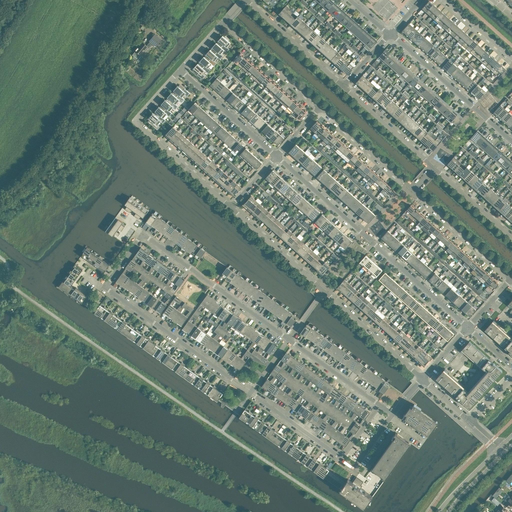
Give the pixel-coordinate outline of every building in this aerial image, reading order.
[(328,10),(334,3),(330,0),(329,0),(324,7),(328,10)] [(426,12),(433,4),(429,1),(422,8),(426,12)] [(332,14),(339,7),(334,3),(328,10),(332,14)] [(430,16),(437,8),(433,4),(426,12),(430,16)] [(291,11),(291,10),(286,6),(279,14),(287,21),(294,13),(291,11)] [(337,18),(343,11),(339,7),(332,14),(337,18)] [(434,19),(441,12),(437,8),(430,16),(434,19)] [(341,22),(347,15),(343,11),(337,18),(341,22)] [(438,23),(445,15),(441,12),(434,19),(438,23)] [(291,24),(298,17),(294,13),(287,21),(291,24)] [(345,26),(351,19),(347,15),(341,22),(345,26)] [(443,27),(449,19),(445,15),(438,23),(443,27)] [(295,28),(302,20),(298,16),(298,17),(291,24),(295,28)] [(349,29),(356,22),(351,19),(345,26),(349,29)] [(447,30),(453,22),(449,19),(443,27),(447,30)] [(299,31),(306,23),(302,20),(295,28),(299,31)] [(354,33),(360,26),(356,22),(349,29),(354,33)] [(451,34),(458,26),(453,22),(447,30),(451,34)] [(303,35),(310,27),(306,23),(299,31),(303,35)] [(406,35),(413,27),(409,23),(402,31),(406,35)] [(358,37),(364,30),(360,26),(354,33),(358,37)] [(455,37),(462,30),(458,26),(451,34),(455,37)] [(307,39),(314,31),(310,27),(303,35),(307,39)] [(410,38),(417,31),(413,27),(406,35),(410,38)] [(362,41),(368,34),(364,30),(358,37),(362,41)] [(459,41),(466,33),(462,30),(455,37),(459,41)] [(311,42),(318,34),(314,31),(307,39),(311,42)] [(414,42),(421,34),(417,31),(410,38),(414,42)] [(463,45),(470,37),(466,33),(459,41),(463,45)] [(134,51),(140,55),(147,47),(148,48),(152,44),(155,46),(161,40),(155,34),(149,41),(150,42),(146,46),(141,42),(134,51)] [(315,46),(322,38),(318,34),(311,42),(315,46)] [(366,45),(373,38),(368,34),(362,41),(366,45)] [(418,46),(425,38),(421,34),(414,42),(418,46)] [(227,47),(231,43),(222,36),(218,40),(224,45),(222,48),(221,48),(224,50),(226,52),(229,49),(227,47)] [(467,48),(474,40),(470,37),(463,45),(467,48)] [(319,49),(326,41),(322,38),(315,46),(319,49)] [(368,51),(377,41),(373,38),(366,45),(364,47),(368,51)] [(422,49),(429,41),(425,38),(418,46),(422,49)] [(471,52),(478,44),(474,40),(467,48),(471,52)] [(323,53),(330,45),(326,41),(319,49),(323,53)] [(426,53),(433,45),(429,41),(422,49),(426,53)] [(221,54),(224,50),(221,48),(222,48),(216,43),(212,47),(217,52),(215,55),(218,57),(220,59),(223,56),(221,54)] [(475,55),(482,48),(478,44),(471,52),(475,55)] [(327,57),(334,49),(330,45),(323,53),(327,57)] [(430,56),(437,49),(433,45),(426,53),(430,56)] [(479,59),(486,51),(482,48),(475,55),(479,59)] [(331,60),(338,53),(338,52),(334,49),(327,57),(331,60)] [(384,60),(390,53),(386,50),(386,49),(379,56),(384,60)] [(434,60),(441,52),(437,49),(430,56),(434,60)] [(214,61),(218,57),(215,55),(210,50),(206,54),(211,59),(209,61),(209,62),(212,64),(214,66),(216,63),(214,61)] [(483,63),(490,55),(486,51),(479,59),(483,63)] [(238,64),(245,56),(242,53),(240,52),(239,54),(233,60),(238,64)] [(438,64),(445,56),(441,52),(434,60),(438,64)] [(335,64),(342,56),(338,53),(331,60),(335,64)] [(388,64),(394,57),(390,53),(384,60),(388,64)] [(487,66),(494,58),(490,55),(483,63),(487,66)] [(242,68),(249,60),(249,59),(248,57),(247,58),(245,56),(238,64),(238,65),(238,64),(242,68)] [(339,67),(346,60),(342,56),(335,64),(339,67)] [(442,67),(449,59),(445,56),(438,64),(442,67)] [(208,68),(212,64),(209,62),(209,61),(204,57),(200,61),(205,66),(203,68),(206,71),(205,71),(207,73),(210,70),(208,68)] [(392,68),(399,61),(394,57),(388,64),(392,68)] [(491,70),(498,62),(494,58),(487,66),(491,70)] [(446,71),(453,63),(449,59),(442,67),(446,71)] [(247,72),(254,64),(253,64),(254,63),(252,61),(251,62),(249,60),(242,68),(247,72)] [(343,71),(350,63),(346,60),(339,67),(343,71)] [(396,72),(403,65),(399,61),(392,68),(396,72)] [(495,73),(502,66),(498,62),(491,70),(495,73)] [(347,75),(355,67),(354,67),(350,63),(343,71),(347,75)] [(451,74),(457,66),(453,63),(446,71),(451,74)] [(203,74),(205,71),(206,71),(203,68),(198,64),(194,68),(199,73),(197,75),(202,79),(205,76),(203,74)] [(251,76),(258,68),(258,67),(256,66),(254,64),(247,72),(251,76)] [(401,76),(407,69),(403,65),(396,72),(401,76)] [(455,78),(462,70),(457,66),(451,74),(455,78)] [(499,77),(506,69),(502,66),(495,73),(499,77)] [(256,80),(263,72),(262,72),(263,71),(261,70),(260,70),(258,68),(251,76),(256,80)] [(405,79),(411,72),(407,69),(401,76),(405,79)] [(459,81),(466,74),(462,70),(455,78),(459,81)] [(260,84),(267,76),(267,75),(265,74),(263,72),(256,80),(260,84)] [(409,83),(416,76),(411,72),(405,79),(409,83)] [(463,85),(470,77),(466,74),(459,81),(463,85)] [(360,86),(367,79),(363,75),(356,83),(360,86)] [(265,88),(272,80),(271,80),(272,79),(270,78),(269,78),(267,76),(260,84),(265,88)] [(413,87),(420,80),(416,76),(409,83),(413,87)] [(467,89),(474,81),(470,77),(463,85),(467,89)] [(215,89),(221,82),(217,78),(210,85),(215,89)] [(364,90),(371,82),(367,79),(360,86),(364,90)] [(269,92),(276,84),(276,83),(274,82),(272,80),(265,88),(269,92)] [(418,91),(424,84),(420,80),(413,87),(418,91)] [(471,92),(478,84),(474,81),(467,89),(471,92)] [(219,93),(225,85),(221,82),(215,89),(219,93)] [(368,93),(375,86),(371,82),(364,90),(368,93)] [(274,96),(281,88),(280,88),(281,87),(279,86),(278,86),(276,84),(269,92),(274,96)] [(422,95),(428,88),(424,84),(418,91),(422,95)] [(475,96),(482,88),(478,84),(471,92),(475,96)] [(223,96),(229,89),(225,85),(219,93),(223,96)] [(187,96),(189,93),(185,89),(183,91),(178,86),(174,90),(179,95),(182,97),(185,94),(187,96)] [(372,97),(379,90),(379,89),(375,86),(368,93),(372,97)] [(278,100),(285,92),(285,91),(283,90),(281,88),(274,96),(278,100)] [(426,98),(433,91),(428,88),(422,95),(426,98)] [(479,100),(486,92),(482,88),(475,96),(479,100)] [(227,100),(233,93),(229,89),(223,96),(227,100)] [(376,101),(383,93),(379,89),(379,90),(372,97),(376,101)] [(383,93),(376,101),(380,104),(389,94),(385,90),(383,93)] [(430,102),(437,95),(433,91),(426,98),(430,102)] [(283,104),(290,96),(289,96),(289,95),(288,94),(287,94),(285,92),(278,100),(283,104)] [(182,98),(182,97),(179,95),(177,98),(172,93),(168,97),(173,102),(176,104),(179,101),(181,102),(184,99),(182,98)] [(231,103),(237,96),(233,93),(227,100),(231,103)] [(389,94),(380,104),(384,108),(392,100),(394,98),(389,94)] [(435,106),(441,99),(437,95),(430,102),(435,106)] [(235,107),(241,100),(237,96),(231,103),(235,107)] [(287,108),(294,100),(293,100),(294,99),(292,98),(290,96),(283,104),(287,108)] [(439,110),(445,103),(441,99),(435,106),(439,110)] [(175,105),(176,104),(173,102),(171,104),(165,100),(161,104),(167,109),(169,111),(170,111),(173,108),(175,110),(177,107),(175,105)] [(245,104),(241,100),(235,107),(239,111),(245,104)] [(292,112),(298,104),(298,103),(297,102),(296,102),(294,100),(287,108),(292,112)] [(388,111),(396,103),(392,100),(384,108),(388,111)] [(193,113),(199,106),(195,103),(189,110),(193,113)] [(392,115),(400,107),(396,103),(388,111),(392,115)] [(443,114),(450,107),(445,103),(439,110),(443,114)] [(296,116),(303,109),(302,108),(303,107),(301,106),(298,104),(292,112),(296,116)] [(498,116),(505,109),(500,105),(493,113),(498,116)] [(197,117),(203,110),(199,106),(193,113),(197,117)] [(246,117),(252,109),(248,106),(241,113),(246,117)] [(172,112),(170,111),(169,111),(167,109),(164,111),(159,107),(155,111),(160,116),(163,118),(164,118),(167,114),(169,116),(172,112)] [(396,119),(404,111),(400,107),(392,115),(396,119)] [(447,117),(454,110),(450,107),(443,114),(447,117)] [(250,120),(256,113),(252,109),(246,117),(250,120)] [(307,114),(308,112),(306,111),(303,109),(296,116),(300,121),(307,114)] [(502,120),(509,112),(505,109),(498,116),(502,120)] [(201,121),(207,113),(203,110),(197,117),(201,121)] [(452,121),(458,114),(454,110),(447,117),(452,121)] [(400,122),(408,114),(404,111),(396,119),(400,122)] [(506,124),(511,116),(511,115),(509,112),(502,120),(506,124)] [(205,124),(211,117),(207,113),(201,121),(205,124)] [(254,124),(260,117),(256,113),(250,120),(254,124)] [(166,120),(164,118),(163,118),(160,116),(158,118),(153,114),(149,118),(150,119),(148,122),(157,130),(160,127),(157,125),(161,121),(163,123),(166,120)] [(404,126),(412,118),(408,114),(400,122),(404,126)] [(456,125),(462,118),(458,114),(452,121),(456,125)] [(209,128),(215,121),(211,117),(205,124),(209,128)] [(258,127),(264,120),(260,117),(254,124),(258,127)] [(409,129),(416,121),(412,118),(404,126),(409,129)] [(262,131),(268,124),(264,120),(258,127),(262,131)] [(213,131),(219,124),(215,121),(209,128),(213,131)] [(315,133),(322,125),(318,123),(319,123),(317,121),(315,123),(310,128),(315,133)] [(413,133),(420,125),(416,121),(409,129),(413,133)] [(217,135),(223,128),(219,124),(213,131),(217,135)] [(266,135),(272,127),(268,124),(262,131),(266,135)] [(319,136),(326,129),(324,128),(324,127),(322,125),(322,126),(322,125),(315,133),(319,136)] [(417,137),(424,129),(420,125),(413,133),(417,137)] [(170,139),(178,130),(173,126),(165,135),(170,139)] [(270,138),(276,131),(272,127),(266,135),(270,138)] [(221,139),(227,131),(223,128),(217,135),(221,139)] [(323,140),(330,133),(329,132),(330,132),(328,130),(327,131),(326,129),(319,136),(323,140)] [(427,133),(428,132),(424,129),(417,137),(421,140),(427,133)] [(174,143),(182,134),(178,130),(170,139),(174,143)] [(427,133),(421,140),(425,144),(434,134),(430,130),(428,132),(427,133)] [(225,142),(231,135),(227,131),(221,139),(225,142)] [(274,142),(280,135),(276,131),(270,138),(274,142)] [(477,131),(469,140),(473,144),(481,135),(477,131)] [(324,140),(321,143),(325,146),(327,143),(327,144),(334,137),(333,136),(334,136),(332,134),(330,133),(323,140),(324,140)] [(178,147),(186,138),(182,134),(174,143),(178,147)] [(434,134),(425,144),(429,147),(438,137),(434,134)] [(229,146),(235,139),(231,135),(225,142),(229,146)] [(284,138),(280,135),(274,142),(278,146),(284,138)] [(481,135),(473,144),(478,148),(486,139),(481,135)] [(332,147),(338,140),(338,139),(336,138),(334,137),(327,144),(332,147)] [(429,147),(433,151),(442,141),(438,137),(429,147)] [(182,151),(190,142),(186,138),(178,147),(182,151)] [(233,149),(240,142),(235,139),(229,146),(233,149)] [(482,152),(484,150),(490,142),(486,139),(478,148),(477,148),(482,152)] [(336,151),(342,144),(342,143),(340,141),(340,142),(338,140),(332,147),(336,151)] [(187,155),(195,146),(190,142),(182,151),(187,155)] [(244,146),(240,142),(233,149),(237,153),(244,146)] [(488,153),(494,146),(490,142),(484,150),(488,153)] [(294,156),(300,148),(296,144),(289,152),(294,156)] [(340,155),(346,148),(346,147),(344,145),(342,144),(336,151),(340,155)] [(191,158),(199,149),(195,146),(187,155),(191,158)] [(492,157),(498,150),(494,146),(488,153),(492,157)] [(244,159),(250,152),(246,148),(240,155),(244,159)] [(298,160),(305,152),(300,148),(294,156),(298,160)] [(344,158),(350,151),(350,150),(348,149),(346,148),(340,155),(344,158)] [(195,162),(203,153),(199,149),(191,158),(195,162)] [(496,161),(503,154),(498,150),(492,157),(496,161)] [(348,162),(354,155),(354,154),(353,152),(352,153),(350,151),(344,158),(348,162)] [(248,163),(254,156),(250,152),(244,159),(248,163)] [(302,164),(309,156),(305,152),(298,160),(302,164)] [(199,166),(207,157),(203,153),(195,162),(199,166)] [(501,165),(507,158),(503,154),(496,161),(501,165)] [(352,166),(359,159),(358,158),(359,158),(357,156),(356,157),(354,155),(348,162),(352,166)] [(252,166),(258,159),(254,156),(248,163),(252,166)] [(306,168),(313,160),(309,156),(302,164),(306,168)] [(452,168),(458,160),(454,157),(455,156),(447,164),(452,168)] [(204,170),(212,161),(207,157),(199,166),(204,170)] [(505,169),(511,161),(507,158),(501,165),(505,169)] [(263,163),(258,159),(252,166),(256,170),(263,163)] [(356,169),(363,162),(362,162),(363,161),(361,160),(360,160),(359,159),(352,166),(356,169)] [(311,171),(317,164),(313,160),(306,168),(311,171)] [(456,172),(462,164),(458,160),(452,168),(456,172)] [(208,174),(216,165),(212,161),(204,170),(208,174)] [(360,173),(367,166),(366,166),(367,165),(365,163),(364,164),(363,162),(356,169),(360,173)] [(322,168),(317,164),(311,171),(315,175),(322,168)] [(466,168),(466,167),(462,164),(456,172),(460,175),(466,168)] [(212,178),(220,169),(216,165),(208,174),(212,178)] [(364,177),(371,170),(370,169),(371,169),(369,167),(369,168),(367,166),(360,173),(364,177)] [(464,179),(471,171),(467,167),(466,167),(466,168),(460,175),(464,179)] [(217,181),(225,172),(220,169),(212,178),(217,181)] [(321,181),(328,173),(324,169),(317,177),(321,181)] [(270,182),(277,174),(273,170),(266,178),(270,182)] [(369,181),(375,173),(375,172),(373,171),(371,170),(364,177),(369,181)] [(468,182),(475,174),(471,171),(464,179),(468,182)] [(221,185),(229,176),(225,172),(217,181),(221,185)] [(326,185),(333,177),(328,173),(321,181),(326,185)] [(373,184),(379,177),(379,176),(377,174),(377,175),(375,173),(369,181),(373,184)] [(275,186),(282,178),(277,174),(270,182),(275,186)] [(472,186),(479,178),(475,174),(468,182),(472,186)] [(225,189),(233,180),(229,176),(221,185),(225,189)] [(480,176),(479,178),(472,186),(476,190),(483,181),(484,180),(480,176)] [(330,189),(337,181),(333,177),(326,185),(330,189)] [(377,188),(383,181),(383,180),(381,178),(381,179),(379,177),(373,184),(377,188)] [(279,190),(286,182),(282,178),(275,186),(279,190)] [(229,193),(237,184),(233,180),(225,189),(229,193)] [(334,192),(341,185),(337,181),(330,189),(334,192)] [(381,192),(387,184),(387,183),(386,182),(385,182),(383,181),(377,188),(381,192)] [(480,193),(487,185),(483,181),(476,190),(480,193)] [(283,193),(290,186),(286,182),(279,190),(283,193)] [(240,191),(242,188),(237,184),(229,193),(234,197),(237,195),(236,194),(240,191)] [(385,195),(391,188),(392,187),(390,185),(389,186),(387,184),(381,192),(385,195)] [(338,196),(345,188),(341,185),(334,192),(338,196)] [(484,197),(491,189),(487,185),(480,193),(484,197)] [(287,197),(294,189),(290,186),(283,193),(287,197)] [(343,200),(350,192),(345,188),(338,196),(343,200)] [(395,194),(397,192),(395,191),(394,191),(391,188),(385,195),(390,199),(395,194)] [(292,201),(299,193),(294,189),(287,197),(292,201)] [(488,200),(495,192),(491,189),(484,197),(488,200)] [(496,191),(495,192),(488,200),(492,204),(500,194),(496,191)] [(347,204),(354,196),(350,192),(343,200),(347,204)] [(296,205),(303,197),(299,193),(292,201),(296,205)] [(505,198),(500,194),(492,204),(496,207),(503,199),(505,198)] [(248,209),(256,200),(251,196),(249,199),(246,203),(245,202),(243,205),(248,209)] [(351,208),(358,200),(354,196),(347,204),(351,208)] [(135,201),(130,197),(125,204),(127,206),(125,209),(127,211),(135,201)] [(300,209),(307,201),(303,197),(296,205),(300,209)] [(500,211),(507,203),(503,199),(496,207),(500,211)] [(252,213),(260,204),(256,200),(248,209),(252,213)] [(356,212),(363,204),(358,200),(351,208),(356,212)] [(134,211),(139,204),(135,201),(127,211),(130,213),(132,210),(134,211)] [(305,212),(312,205),(307,201),(300,209),(305,212)] [(504,215),(511,207),(507,203),(500,211),(504,215)] [(136,217),(144,207),(139,204),(134,211),(136,213),(134,216),(136,217)] [(256,217),(264,208),(260,204),(252,213),(256,217)] [(360,215),(367,208),(363,204),(356,212),(360,215)] [(309,216),(316,208),(312,205),(305,212),(309,216)] [(409,217),(416,210),(412,207),(413,207),(411,205),(409,207),(404,212),(409,217)] [(144,218),(149,211),(144,207),(136,217),(139,219),(141,216),(144,218)] [(262,219),(269,212),(264,208),(256,217),(261,221),(262,219)] [(320,212),(316,208),(309,216),(313,220),(320,212)] [(364,219),(371,211),(367,208),(360,215),(364,219)] [(413,220),(420,213),(418,212),(418,211),(417,209),(416,210),(409,217),(413,220)] [(369,223),(375,215),(371,211),(364,219),(369,223)] [(266,223),(273,215),(269,212),(262,219),(266,223)] [(153,213),(152,213),(146,222),(151,225),(157,216),(153,213)] [(417,224),(424,217),(422,215),(423,215),(421,213),(420,214),(420,213),(413,220),(417,224)] [(320,226),(327,218),(322,214),(315,222),(320,226)] [(270,226),(277,219),(273,215),(266,223),(270,226)] [(155,228),(162,219),(157,216),(151,225),(155,228)] [(123,222),(116,217),(112,222),(123,229),(125,227),(121,224),(123,222)] [(422,228),(428,221),(428,220),(426,218),(426,219),(424,217),(417,224),(422,228)] [(324,230),(331,222),(327,218),(320,226),(324,230)] [(160,231),(166,222),(162,219),(155,228),(160,231)] [(274,230),(281,222),(277,219),(270,226),(274,230)] [(426,231),(432,224),(432,223),(430,222),(428,221),(422,228),(426,231)] [(112,222),(109,226),(117,231),(118,229),(121,231),(123,229),(112,222)] [(164,234),(170,226),(166,222),(160,231),(164,234)] [(278,234),(285,226),(281,222),(274,230),(278,234)] [(328,234),(335,226),(331,222),(324,230),(328,234)] [(430,235),(436,228),(436,227),(434,225),(434,226),(432,224),(426,231),(430,235)] [(109,226),(106,231),(113,236),(115,234),(118,236),(120,234),(117,231),(109,226)] [(168,238),(175,229),(170,226),(164,234),(168,238)] [(282,237),(289,230),(285,226),(278,234),(282,237)] [(332,237),(339,230),(335,226),(328,234),(332,237)] [(434,239),(440,232),(440,231),(439,229),(438,230),(436,228),(430,235),(434,239)] [(173,241),(179,232),(175,229),(168,238),(173,241)] [(286,241),(293,233),(289,230),(282,237),(286,241)] [(337,241),(344,233),(339,230),(332,237),(337,241)] [(386,242),(392,235),(388,231),(381,238),(386,242)] [(177,244),(183,235),(179,232),(173,241),(177,244)] [(438,242),(444,235),(445,234),(443,233),(442,233),(440,232),(434,239),(438,242)] [(290,244),(297,237),(293,233),(286,241),(290,244)] [(341,245),(348,237),(344,233),(337,241),(341,245)] [(182,247),(188,238),(183,235),(177,244),(182,247)] [(390,245),(396,238),(392,235),(386,242),(390,245)] [(442,246),(449,239),(448,239),(449,238),(447,236),(446,237),(444,235),(438,242),(442,246)] [(294,248),(301,241),(297,237),(290,244),(294,248)] [(345,249),(352,241),(348,237),(341,245),(345,249)] [(186,250),(192,241),(188,238),(182,247),(186,250)] [(394,249),(400,242),(396,238),(390,245),(394,249)] [(446,250),(453,243),(452,242),(453,242),(451,240),(450,241),(449,239),(442,246),(446,250)] [(190,253),(197,245),(192,241),(186,250),(190,253)] [(298,252),(305,244),(301,241),(294,248),(298,252)] [(398,253),(404,245),(400,242),(394,249),(398,253)] [(450,254),(457,246),(456,246),(457,245),(455,244),(453,243),(446,250),(450,254)] [(302,255),(309,248),(305,244),(298,252),(302,255)] [(195,256),(201,248),(197,245),(190,253),(195,256)] [(402,256),(408,249),(404,245),(398,253),(402,256)] [(455,257),(461,250),(461,249),(459,247),(459,248),(457,246),(450,254),(455,257)] [(133,268),(137,263),(133,261),(134,259),(137,256),(140,258),(146,251),(141,247),(129,264),(133,268)] [(87,260),(93,253),(87,248),(81,256),(87,260)] [(199,260),(205,251),(206,251),(201,248),(195,256),(199,260)] [(306,259),(313,251),(309,248),(302,255),(306,259)] [(406,260),(412,253),(408,249),(402,256),(406,260)] [(459,261),(465,254),(465,253),(463,251),(463,252),(461,250),(455,257),(459,261)] [(138,271),(150,254),(146,251),(140,258),(143,260),(141,264),(140,265),(137,263),(133,268),(135,269),(138,271)] [(310,262),(317,255),(313,251),(306,259),(310,262)] [(93,264),(98,257),(93,253),(87,260),(93,264)] [(410,263),(416,256),(412,253),(406,260),(410,263)] [(142,274),(145,269),(142,267),(143,266),(146,262),(149,264),(154,257),(150,254),(138,271),(142,274)] [(463,265),(469,257),(469,256),(467,255),(465,254),(459,261),(463,265)] [(314,266),(321,259),(317,255),(310,262),(314,266)] [(364,266),(370,259),(366,255),(360,262),(364,266)] [(414,267),(420,260),(416,256),(410,263),(414,267)] [(98,269),(104,261),(98,257),(93,264),(98,269)] [(146,277),(159,260),(154,257),(149,264),(152,266),(150,270),(148,271),(145,269),(142,274),(146,277)] [(467,268),(473,261),(473,260),(471,258),(471,259),(469,257),(463,265),(467,268)] [(319,270),(325,262),(321,259),(314,266),(318,269),(319,270)] [(368,270),(374,263),(370,259),(364,266),(368,270)] [(151,280),(154,276),(151,273),(152,272),(155,268),(158,270),(163,263),(159,260),(146,277),(151,280)] [(418,271),(424,263),(420,260),(414,267),(418,271)] [(104,273),(110,265),(104,261),(98,269),(104,273)] [(471,272),(477,265),(477,264),(476,262),(475,263),(473,261),(467,268),(471,272)] [(324,273),(327,269),(330,266),(325,262),(319,270),(318,269),(317,271),(322,276),(324,273)] [(155,283),(167,266),(163,263),(158,270),(161,273),(158,277),(157,278),(154,276),(151,280),(155,283)] [(372,273),(378,266),(374,263),(368,270),(372,273)] [(422,274),(428,267),(424,263),(418,271),(422,274)] [(83,269),(76,264),(75,264),(71,270),(79,275),(83,269)] [(121,285),(127,276),(125,274),(127,269),(131,271),(132,270),(133,268),(129,264),(116,282),(121,285)] [(475,276),(482,268),(481,268),(482,267),(480,266),(479,266),(477,265),(471,272),(475,276)] [(160,287),(163,282),(160,279),(161,278),(164,275),(167,277),(172,270),(167,266),(155,283),(160,287)] [(382,270),(378,266),(372,273),(376,277),(382,270)] [(226,279),(232,270),(227,267),(221,275),(226,279)] [(432,271),(428,267),(422,274),(426,278),(432,271)] [(479,279),(486,272),(485,272),(486,271),(484,269),(483,270),(482,268),(475,276),(479,279)] [(79,275),(71,270),(67,275),(75,281),(79,275)] [(164,290),(176,273),(172,270),(167,277),(169,279),(167,283),(166,284),(163,282),(160,287),(164,290)] [(236,273),(232,270),(226,279),(230,282),(236,273)] [(383,283),(389,276),(385,272),(379,280),(383,283)] [(483,283),(490,276),(489,275),(490,275),(488,273),(487,274),(486,272),(479,279),(483,283)] [(168,293),(172,288),(168,286),(169,284),(173,281),(176,283),(181,276),(176,273),(164,290),(168,293)] [(241,276),(236,273),(230,282),(234,285),(241,276)] [(433,284),(439,277),(435,273),(429,280),(433,284)] [(134,295),(146,277),(142,274),(139,277),(142,280),(138,284),(136,282),(129,291),(134,295)] [(75,281),(67,275),(63,281),(71,287),(71,286),(75,281)] [(132,279),(127,276),(121,285),(125,288),(132,279)] [(173,296),(185,279),(181,276),(176,283),(178,285),(176,289),(175,291),(172,288),(168,293),(173,296)] [(245,279),(241,276),(234,285),(239,288),(245,279)] [(387,287),(393,280),(389,276),(383,283),(387,287)] [(487,287),(494,279),(493,279),(494,278),(492,277),(490,276),(483,283),(487,287)] [(138,298),(145,288),(142,287),(145,282),(148,284),(151,280),(146,277),(134,295),(138,298)] [(437,288),(443,281),(439,277),(433,284),(437,288)] [(129,291),(136,282),(132,279),(125,288),(129,291)] [(243,291),(249,283),(245,279),(239,288),(243,291)] [(342,291),(349,284),(344,279),(342,282),(339,286),(338,286),(336,288),(341,293),(343,291),(342,291)] [(497,282),(494,279),(487,287),(492,291),(497,286),(499,284),(497,282)] [(391,291),(397,283),(393,280),(387,287),(391,291)] [(71,287),(63,281),(59,287),(71,295),(75,289),(71,286),(71,287)] [(441,291),(448,284),(443,281),(437,288),(441,291)] [(254,286),(249,283),(243,291),(247,295),(254,286)] [(395,294),(402,287),(397,283),(391,291),(395,294)] [(346,295),(353,287),(349,284),(342,291),(343,291),(346,295)] [(445,295),(452,288),(448,284),(441,291),(445,295)] [(252,298),(258,289),(254,286),(247,295),(252,298)] [(76,299),(82,292),(76,287),(75,289),(71,295),(76,299)] [(351,298),(357,291),(353,287),(346,295),(351,298)] [(399,298),(406,291),(402,287),(395,294),(399,298)] [(149,292),(145,288),(138,298),(143,301),(149,292)] [(449,299),(456,291),(452,288),(445,295),(449,299)] [(256,301),(262,292),(258,289),(252,298),(256,301)] [(453,302),(460,295),(461,293),(457,290),(456,291),(449,299),(453,302)] [(355,302),(361,294),(357,291),(351,298),(355,302)] [(403,301),(410,294),(406,291),(399,298),(403,301)] [(82,304),(88,296),(82,292),(76,299),(82,304)] [(147,304),(154,295),(149,292),(143,301),(147,304)] [(261,304),(267,295),(262,292),(256,301),(261,304)] [(160,314),(173,296),(168,293),(166,296),(169,299),(165,303),(162,301),(156,310),(160,314)] [(359,305),(365,298),(361,294),(355,302),(359,305)] [(407,305),(414,298),(410,294),(403,301),(407,305)] [(151,307),(158,298),(154,295),(147,304),(151,307)] [(205,307),(212,298),(207,295),(195,312),(199,315),(202,312),(199,309),(203,305),(205,307)] [(265,307),(271,298),(267,295),(261,304),(265,307)] [(457,306),(464,299),(460,295),(453,302),(457,306)] [(178,303),(181,299),(176,296),(164,313),(168,317),(175,308),(172,306),(175,301),(178,303)] [(162,301),(158,298),(151,307),(156,310),(162,301)] [(210,310),(216,301),(212,298),(205,307),(210,310)] [(276,302),(271,298),(265,307),(269,310),(276,302)] [(363,309),(369,302),(365,298),(359,305),(363,309)] [(411,309),(418,301),(414,298),(407,305),(411,309)] [(185,302),(181,299),(178,303),(181,305),(177,309),(175,308),(168,317),(172,320),(185,302)] [(461,309),(468,302),(464,299),(457,306),(461,309)] [(468,302),(461,309),(465,313),(472,306),(473,304),(469,300),(468,302)] [(214,313),(221,304),(216,301),(210,310),(214,313)] [(415,312),(422,305),(418,301),(411,309),(415,312)] [(189,305),(185,302),(172,320),(177,323),(183,314),(181,312),(184,307),(187,309),(189,305)] [(274,313),(280,305),(276,302),(269,310),(274,313)] [(367,313),(373,305),(369,302),(363,309),(367,313)] [(218,317),(225,307),(221,304),(214,313),(218,317)] [(107,310),(108,309),(105,306),(104,307),(100,305),(95,313),(101,317),(107,310)] [(194,309),(189,305),(187,309),(190,311),(186,315),(183,314),(177,323),(181,326),(194,309)] [(278,317),(284,308),(280,305),(274,313),(278,317)] [(371,316),(377,309),(373,305),(367,313),(371,316)] [(419,316),(426,309),(422,305),(415,312),(419,316)] [(476,310),(472,306),(465,313),(469,317),(476,310)] [(223,320),(229,310),(225,307),(218,317),(223,320)] [(289,311),(284,308),(278,317),(282,320),(289,311)] [(375,320),(381,312),(377,309),(371,316),(375,320)] [(423,319),(430,312),(426,309),(419,316),(423,319)] [(113,314),(114,314),(114,313),(111,311),(110,312),(107,310),(101,317),(108,322),(113,314)] [(221,331),(234,314),(229,310),(223,320),(225,321),(222,326),(219,324),(217,328),(221,331)] [(287,323),(293,314),(289,311),(282,320),(287,323)] [(187,333),(193,323),(191,322),(194,317),(197,319),(199,315),(195,312),(182,329),(187,333)] [(379,323),(385,316),(381,312),(375,320),(379,323)] [(427,323),(434,316),(430,312),(423,319),(427,323)] [(120,319),(121,318),(118,316),(117,317),(114,314),(113,314),(108,322),(114,327),(120,319)] [(232,326),(238,317),(234,314),(221,331),(226,334),(228,331),(225,328),(229,324),(232,326)] [(298,317),(293,314),(287,323),(291,326),(298,317)] [(383,327),(389,320),(385,316),(379,323),(383,327)] [(431,327),(438,319),(434,316),(427,323),(431,327)] [(236,329),(243,320),(238,317),(232,326),(236,329)] [(126,324),(127,323),(124,320),(123,321),(120,319),(114,327),(121,331),(126,324)] [(435,330),(442,323),(438,319),(431,327),(435,330)] [(240,332),(247,323),(243,320),(236,329),(240,332)] [(387,331),(394,323),(389,320),(383,327),(387,331)] [(511,354),(511,338),(493,321),(485,330),(504,348),(506,347),(510,350),(509,352),(511,354)] [(191,336),(198,327),(193,323),(187,333),(191,336)] [(245,335),(251,326),(247,323),(240,332),(245,335)] [(391,334),(398,327),(394,323),(387,331),(391,334)] [(439,334),(446,327),(442,323),(435,330),(439,334)] [(133,328),(134,327),(130,325),(130,326),(126,324),(121,331),(127,336),(133,328)] [(305,336),(311,327),(307,324),(301,333),(305,336)] [(249,339),(256,329),(251,326),(245,335),(249,339)] [(196,339),(202,330),(198,327),(191,336),(196,339)] [(310,339),(316,331),(311,327),(305,336),(310,339)] [(395,338),(402,331),(398,327),(391,334),(395,338)] [(443,337),(450,330),(446,327),(439,334),(443,337)] [(139,333),(140,332),(137,330),(136,331),(133,328),(127,336),(134,341),(139,333)] [(209,349),(221,331),(217,328),(214,331),(217,334),(213,338),(211,336),(204,345),(209,349)] [(253,342),(260,333),(256,329),(249,339),(253,342)] [(200,342),(207,333),(202,330),(196,339),(200,342)] [(454,334),(450,330),(443,337),(448,341),(454,334)] [(213,352),(220,342),(217,341),(220,336),(223,338),(226,334),(221,331),(209,349),(213,352)] [(314,342),(320,334),(316,331),(310,339),(314,342)] [(398,343),(406,334),(402,331),(395,338),(393,339),(398,343)] [(146,338),(147,337),(143,334),(143,335),(139,333),(134,341),(140,345),(146,338)] [(204,345),(211,336),(207,333),(200,342),(204,345)] [(252,353),(254,350),(251,347),(255,343),(258,345),(264,336),(260,333),(253,342),(247,350),(252,353)] [(325,337),(320,334),(314,342),(318,346),(325,337)] [(402,347),(410,338),(406,334),(398,343),(402,347)] [(256,356),(269,339),(264,336),(258,345),(260,347),(257,352),(254,350),(252,353),(256,356)] [(323,349),(329,340),(325,337),(318,346),(323,349)] [(152,342),(153,341),(150,339),(149,340),(146,338),(140,345),(146,350),(152,342)] [(406,351),(414,342),(410,338),(402,347),(406,351)] [(261,360),(263,356),(260,354),(264,350),(267,351),(273,342),(269,339),(256,356),(261,360)] [(327,352),(333,343),(329,340),(323,349),(327,352)] [(502,371),(499,367),(493,363),(492,364),(488,360),(489,359),(469,341),(468,342),(461,351),(485,372),(477,382),(486,390),(502,371)] [(158,347),(159,347),(159,346),(156,344),(155,345),(152,342),(146,350),(153,355),(158,347)] [(217,355),(224,346),(220,342),(213,352),(217,355)] [(265,363),(267,360),(278,345),(273,342),(267,351),(269,353),(266,358),(263,356),(261,360),(265,363)] [(411,355),(419,346),(414,342),(406,351),(411,355)] [(331,355),(338,346),(333,343),(327,352),(331,355)] [(222,358),(228,349),(224,346),(217,355),(222,358)] [(336,358),(342,350),(338,346),(331,355),(336,358)] [(415,358),(423,350),(419,346),(411,355),(415,358)] [(165,351),(165,352),(166,350),(163,348),(162,349),(159,347),(158,347),(153,355),(159,359),(165,351)] [(226,361),(233,352),(228,349),(222,358),(226,361)] [(239,371),(246,362),(244,360),(246,355),(249,357),(252,353),(247,350),(241,358),(242,358),(235,367),(239,371)] [(340,361),(346,353),(342,350),(336,358),(340,361)] [(419,362),(427,353),(423,350),(415,358),(419,362)] [(171,356),(172,356),(172,355),(169,353),(168,354),(165,352),(165,351),(159,359),(166,364),(171,356)] [(231,364),(237,355),(233,352),(226,361),(231,364)] [(279,372),(291,355),(286,352),(281,360),(284,362),(282,366),(281,367),(277,364),(274,369),(279,372)] [(345,365),(351,356),(346,353),(340,361),(345,365)] [(430,361),(432,358),(427,353),(419,362),(424,367),(426,364),(429,360),(430,361)] [(242,358),(241,358),(237,355),(231,364),(235,367),(242,358)] [(283,376),(286,371),(283,369),(284,367),(287,364),(290,366),(295,359),(291,355),(279,372),(283,376)] [(178,361),(179,360),(176,357),(175,359),(172,356),(171,356),(166,364),(172,368),(178,361)] [(349,368),(355,359),(351,356),(345,365),(349,368)] [(294,369),(300,362),(295,359),(290,366),(293,368),(291,372),(290,373),(286,371),(283,376),(287,379),(294,369)] [(353,371),(360,362),(355,359),(349,368),(353,371)] [(184,365),(184,366),(185,364),(182,362),(181,363),(178,361),(172,368),(179,373),(184,365)] [(292,382),(295,377),(292,375),(293,373),(296,370),(299,373),(304,365),(300,362),(294,369),(287,379),(292,382)] [(364,365),(360,362),(353,371),(358,374),(364,365)] [(191,370),(192,369),(189,367),(188,368),(184,366),(184,365),(179,373),(185,378),(191,370)] [(296,385),(308,368),(304,365),(299,373),(302,375),(299,378),(298,379),(295,377),(292,382),(296,385)] [(362,377),(368,368),(364,365),(358,374),(362,377)] [(304,377),(307,379),(313,371),(308,368),(296,385),(301,388),(304,384),(301,381),(302,380),(304,377)] [(366,380),(373,372),(368,368),(362,377),(366,380)] [(266,389),(279,372),(274,369),(270,374),(274,377),(273,378),(270,381),(267,379),(262,386),(266,389)] [(197,375),(198,374),(195,371),(194,373),(191,370),(185,378),(192,382),(197,375)] [(486,390),(477,382),(468,391),(444,370),(436,379),(457,398),(458,396),(461,399),(460,400),(469,408),(486,390)] [(305,391),(317,374),(313,371),(307,379),(310,381),(308,384),(307,386),(304,384),(301,388),(305,391)] [(279,381),(283,376),(279,372),(266,389),(271,393),(276,386),(273,383),(275,379),(276,378),(279,381)] [(371,384),(377,375),(373,372),(366,380),(371,384)] [(309,395),(313,390),(309,388),(310,386),(313,383),(316,385),(322,378),(317,374),(305,391),(309,395)] [(204,379),(204,380),(205,378),(201,376),(201,377),(197,375),(192,382),(198,387),(204,379)] [(381,378),(377,375),(371,384),(375,387),(381,378)] [(275,396),(287,379),(283,376),(279,381),(282,383),(282,384),(279,388),(276,386),(271,393),(275,396)] [(314,398),(326,381),(322,378),(316,385),(319,387),(317,391),(316,392),(313,390),(309,395),(314,398)] [(380,390),(386,381),(381,378),(375,387),(380,390)] [(210,384),(211,383),(208,381),(207,382),(204,380),(204,379),(198,387),(204,392),(210,384)] [(288,387),(292,382),(287,379),(275,396),(279,399),(285,392),(282,390),(284,386),(285,385),(288,387)] [(318,401),(321,396),(318,394),(319,392),(322,389),(325,391),(330,384),(326,381),(314,398),(318,401)] [(390,384),(386,381),(380,390),(384,393),(390,384)] [(284,402),(296,385),(292,382),(288,387),(291,389),(290,391),(288,394),(285,392),(279,399),(284,402)] [(216,389),(217,389),(217,388),(214,385),(213,387),(210,384),(204,392),(211,396),(216,389)] [(322,404),(335,387),(330,384),(325,391),(328,394),(326,397),(325,398),(321,396),(318,401),(322,404)] [(301,388),(296,385),(284,402),(288,405),(293,398),(291,396),(293,392),(294,391),(297,393),(301,388)] [(335,387),(322,404),(327,407),(330,403),(327,400),(328,399),(331,396),(334,398),(339,390),(335,387)] [(293,408),(305,391),(301,388),(297,393),(300,396),(299,397),(296,400),(293,398),(288,405),(293,408)] [(218,401),(224,392),(221,390),(220,391),(217,389),(216,389),(211,396),(218,401)] [(331,410),(343,393),(339,390),(334,398),(337,400),(335,403),(333,405),(330,403),(327,407),(331,410)] [(306,400),(309,395),(305,391),(293,408),(297,412),(302,404),(299,402),(301,398),(302,397),(306,400)] [(336,414),(339,409),(336,406),(336,405),(339,402),(342,404),(348,397),(343,393),(331,410),(336,414)] [(301,415),(314,398),(309,395),(306,400),(309,402),(308,403),(305,407),(302,404),(297,412),(301,415)] [(340,417),(352,400),(348,397),(342,404),(345,406),(343,410),(342,411),(339,409),(336,414),(340,417)] [(318,401),(314,398),(301,415),(306,418),(311,411),(308,409),(310,405),(311,404),(314,406),(318,401)] [(344,420),(348,415),(344,413),(345,411),(348,408),(351,410),(357,403),(352,400),(340,417),(344,420)] [(310,421),(322,404),(318,401),(314,406),(317,408),(317,410),(314,413),(311,411),(306,418),(310,421)] [(349,423),(361,406),(357,403),(351,410),(354,412),(352,416),(351,417),(348,415),(344,420),(349,423)] [(327,407),(322,404),(310,421),(315,424),(320,417),(317,415),(319,411),(320,410),(323,412),(327,407)] [(437,424),(414,408),(416,405),(414,404),(412,408),(410,407),(403,417),(414,424),(419,427),(418,428),(424,431),(423,432),(429,436),(438,423),(437,423),(437,424)] [(353,426),(356,421),(353,419),(354,418),(357,415),(360,417),(365,409),(361,406),(349,423),(353,426)] [(319,427),(331,410),(327,407),(323,412),(326,415),(325,416),(323,419),(320,417),(315,424),(319,427)] [(252,414),(253,413),(250,411),(249,412),(245,409),(240,417),(246,422),(252,414)] [(358,429),(361,425),(370,412),(365,409),(360,417),(363,419),(361,422),(360,424),(356,421),(353,426),(358,429)] [(336,414),(331,410),(319,427),(323,431),(328,423),(326,421),(328,417),(329,416),(332,419),(336,414)] [(258,419),(259,418),(256,415),(255,417),(252,414),(246,422),(253,427),(258,419)] [(328,434),(340,417),(336,414),(332,419),(335,421),(334,423),(331,426),(328,423),(323,431),(328,434)] [(341,425),(344,420),(340,417),(328,434),(332,437),(337,430),(334,428),(336,424),(337,422),(341,425)] [(265,423),(265,424),(266,422),(262,420),(262,421),(258,419),(253,427),(259,431),(265,423)] [(336,440),(349,423),(344,420),(341,425),(344,427),(343,429),(340,432),(337,430),(332,437),(336,440)] [(271,428),(272,427),(269,425),(268,426),(265,424),(265,423),(259,431),(265,436),(271,428)] [(349,431),(353,426),(349,423),(336,440),(341,443),(346,436),(343,434),(345,430),(346,429),(349,431)] [(345,447),(358,429),(353,426),(349,431),(353,434),(352,435),(349,438),(346,436),(341,443),(345,447)] [(272,440),(278,433),(278,432),(275,429),(274,431),(271,428),(265,436),(272,440)] [(284,437),(284,438),(285,436),(282,434),(281,435),(278,433),(272,440),(278,445),(284,437)] [(386,478),(411,444),(396,433),(392,438),(393,439),(372,468),(386,478)] [(290,442),(291,442),(291,441),(288,439),(287,440),(284,438),(284,437),(278,445),(285,450),(290,442)] [(297,447),(298,446),(295,443),(294,445),(291,442),(290,442),(285,450),(291,454),(297,447)] [(303,451),(304,450),(301,448),(300,449),(297,447),(291,454),(298,459),(303,451)] [(310,456),(311,455),(308,453),(307,454),(303,451),(298,459),(304,464),(310,456)] [(316,461),(317,460),(314,457),(313,458),(310,456),(304,464),(311,468),(316,461)] [(323,465),(324,464),(320,462),(320,463),(316,461),(311,468),(317,473),(323,465)] [(324,478),(330,469),(327,467),(326,468),(323,465),(317,473),(324,478)] [(361,485),(363,482),(356,477),(353,482),(348,479),(340,490),(365,508),(373,497),(361,488),(362,486),(361,485)]
